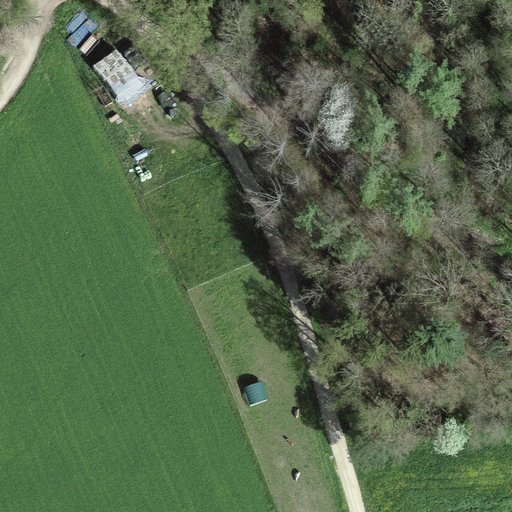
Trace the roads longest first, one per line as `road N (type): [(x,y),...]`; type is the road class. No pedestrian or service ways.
road 1 (unclassified): [(356,511),(292,287),(255,196),(183,70),(108,0)]
road 2 (track): [(511,276),(150,35)]
